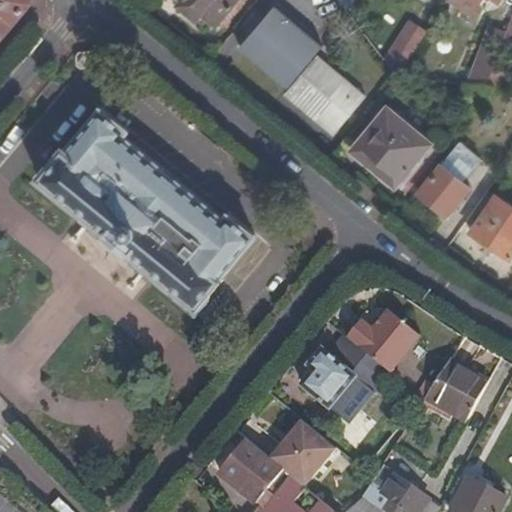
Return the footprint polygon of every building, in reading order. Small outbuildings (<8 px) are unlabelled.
[(0,0),(0,38),(27,6),(25,0),(0,0)] [(176,0),(199,19),(203,14),(218,25),(238,0),(176,0)] [(451,0),(474,14),(483,0),(494,0),(498,2),(499,0),(451,0)] [(241,50),(284,84),(320,42),(276,7),(241,50)] [(411,19),(385,59),(398,77),(419,45),(429,30),(411,19)] [(511,20),(508,32),(503,45),(511,48),(511,20)] [(492,26),(470,85),(487,87),(493,72),(503,45),(508,32),(492,26)] [(320,42),(284,84),(291,90),(326,47),(320,42)] [(100,55),(97,51),(79,54),(75,56),(76,66),(79,70),(98,68),(100,65),(100,55)] [(336,136),(368,97),(319,58),(288,97),(336,136)] [(487,87),(495,87),(509,89),(511,74),(493,72),(487,87)] [(398,186),(433,144),(391,108),(355,151),(398,186)] [(63,149),(38,179),(196,311),(221,281),(219,278),(254,238),(227,215),(222,220),(123,137),(127,132),(100,109),(65,151),(63,149)] [(444,166),(465,183),(484,162),(462,144),(444,166)] [(472,189),(465,183),(444,166),(422,193),(450,216),(472,189)] [(473,232),(511,258),(511,205),(498,197),(473,232)] [(312,250),(313,248),(311,227),(309,225),(300,226),(302,251),(312,250)] [(363,322),(348,340),(352,343),(390,373),(418,338),(388,313),(373,331),(363,322)] [(348,340),(345,337),(329,356),(336,361),(352,343),(348,340)] [(374,392),(390,374),(390,373),(352,343),(336,361),(356,378),(369,388),(374,392)] [(336,361),(329,356),(322,351),(309,367),(315,372),(303,387),(330,410),(341,397),(356,378),(336,361)] [(488,385),(449,363),(426,399),(467,422),(488,385)] [(353,407),(369,388),(356,378),(341,397),(353,407)] [(283,446),(271,460),(306,488),(337,450),(303,422),(292,436),(295,439),(287,449),(283,446)] [(295,439),(292,436),(283,446),(287,449),(295,439)] [(249,511),(336,511),(306,488),(271,460),(247,441),(221,474),(257,503),(249,511)] [(501,511),(508,500),(468,480),(451,511),(501,511)] [(385,511),(364,497),(354,506),(348,511),(385,511)] [(437,511),(440,509),(429,501),(421,511),(437,511)]
